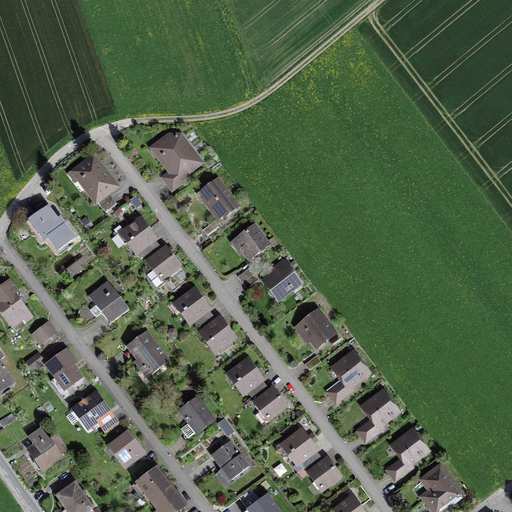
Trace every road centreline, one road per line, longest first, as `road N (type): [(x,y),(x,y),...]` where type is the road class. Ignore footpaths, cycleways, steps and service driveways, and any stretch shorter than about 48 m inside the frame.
road 1 (residential): [(390,511),(100,131),(56,159),(0,233)]
road 2 (residential): [(0,240),(207,511)]
road 3 (track): [(384,0),(256,102),(216,117),(100,131)]
